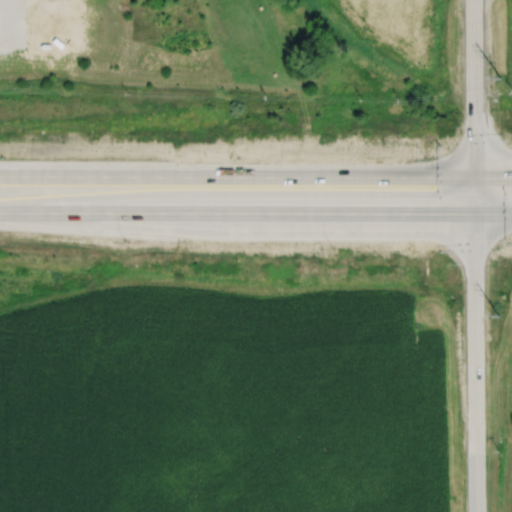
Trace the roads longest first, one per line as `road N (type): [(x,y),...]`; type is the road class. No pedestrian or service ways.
road 1 (trunk): [(474,175),(0,175)]
road 2 (trunk): [(98,211),(475,212)]
road 3 (tertiary): [(475,212),(476,453)]
road 4 (tertiary): [(472,0),(474,175)]
